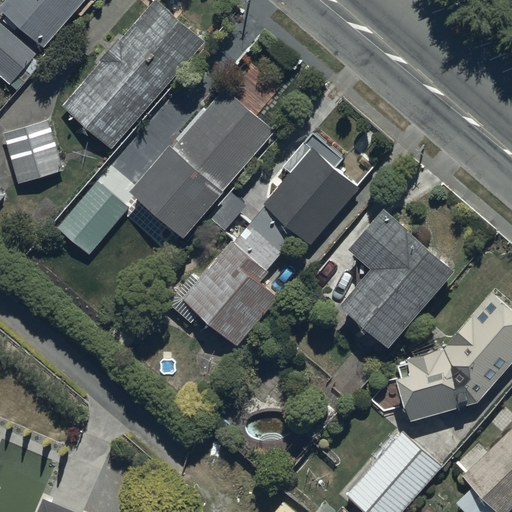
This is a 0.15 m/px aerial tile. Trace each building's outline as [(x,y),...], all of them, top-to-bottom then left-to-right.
[(5,0),(0,6),(0,9),(44,48),(86,0),(5,0)] [(114,148),(205,42),(157,1),(123,41),(118,36),(99,57),(101,59),(63,104),(114,148)] [(36,53),(0,21),(0,76),(9,84),(36,53)] [(133,196),(164,223),(186,240),(276,131),(225,89),(177,147),(172,143),(133,190),(136,193),(133,196)] [(49,120),(4,132),(18,184),(63,172),(49,120)] [(313,245),(361,187),(314,149),(311,152),(303,145),(285,167),(292,173),(236,241),(233,238),(183,300),(241,346),(280,297),(261,281),(299,234),(313,245)] [(58,229),(89,255),(129,208),(98,182),(58,229)] [(348,251),(370,270),(337,308),(387,350),(455,271),(383,210),(348,251)] [(511,362),(511,308),(490,290),(443,349),(406,359),(407,363),(397,366),(400,378),(396,379),(407,421),(478,403),(511,362)] [(511,428),(486,455),(475,444),(454,465),(464,474),(462,476),(472,486),(455,503),(463,511),(509,511),(511,509),(511,428)] [(366,511),(403,511),(443,466),(404,431),(348,496),(366,511)] [(72,511),(41,499),(35,511),(72,511)]
